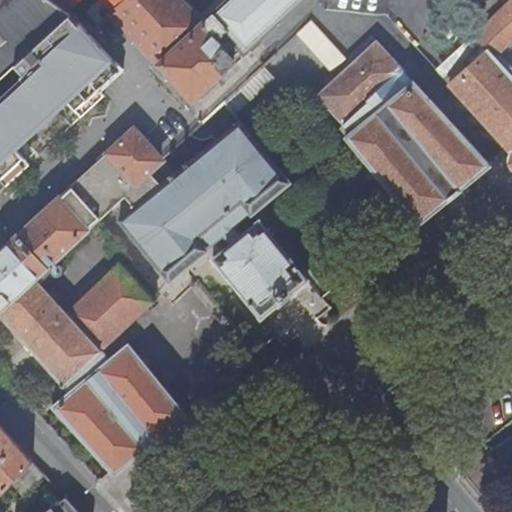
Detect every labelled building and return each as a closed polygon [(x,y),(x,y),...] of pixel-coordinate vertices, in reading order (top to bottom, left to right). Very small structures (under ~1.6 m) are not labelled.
[(0,0),(0,81),(72,14),(53,0),(0,0)] [(100,0),(112,13),(124,0),(100,0)] [(230,0),(203,25),(179,0),(124,0),(112,13),(157,61),(150,69),(185,107),(235,60),(233,58),(243,48),(246,51),(299,0),(230,0)] [(475,35),(489,51),(494,56),(511,39),(511,0),(474,34),(475,35)] [(126,73),(72,14),(0,81),(0,191),(30,164),(23,156),(32,148),(39,156),(106,96),(104,93),(126,73)] [(312,22),(298,36),(332,71),(346,58),(312,22)] [(437,69),(451,84),(489,51),(475,35),(437,69)] [(415,220),(418,224),(447,200),(448,201),(461,190),(460,189),(489,165),(413,81),(412,82),(402,72),(403,71),(375,41),(317,96),(344,124),(339,128),(347,137),(346,138),(415,220)] [(511,169),(511,76),(494,56),(489,51),(451,84),(507,148),(511,152),(509,157),(509,162),(510,167),(511,169)] [(16,238),(0,253),(0,314),(63,383),(47,397),(55,406),(54,406),(112,470),(116,474),(144,450),(145,451),(158,440),(158,439),(187,415),(184,412),(129,344),(128,344),(120,334),(160,298),(130,261),(123,267),(119,264),(66,313),(40,285),(54,272),(49,267),(72,246),(71,245),(126,194),(136,205),(138,203),(140,205),(120,221),(170,282),(224,236),(231,244),(214,259),(262,319),(277,306),(278,307),(293,295),(292,294),(309,280),(289,256),(296,250),(287,240),(280,246),(260,221),(242,236),(235,227),(251,214),(252,215),(290,182),(225,103),(188,137),(193,141),(199,142),(204,142),(209,139),(213,144),(170,179),(168,177),(168,172),(163,166),(158,165),(163,161),(134,130),(17,239),(16,238)] [(0,494),(12,482),(32,461),(0,425),(0,494)] [(511,430),(491,447),(511,473),(511,430)] [(24,496),(45,475),(32,461),(12,482),(24,496)] [(79,511),(66,498),(45,511),(79,511)]
